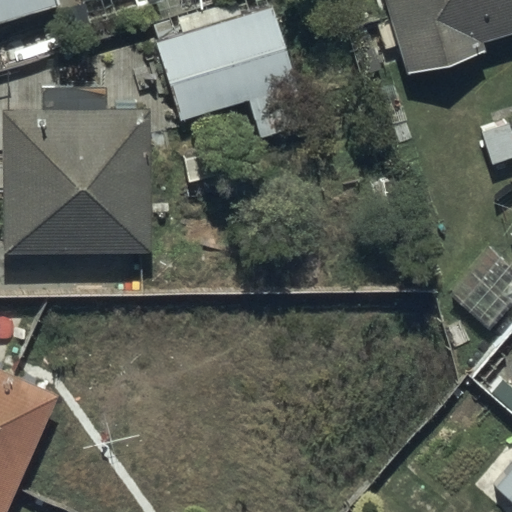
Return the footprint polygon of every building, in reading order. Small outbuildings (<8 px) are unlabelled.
[(511,0),(386,0),(404,58),(479,36),(476,28),(511,17),(511,0)] [(275,8),(158,42),(180,116),(296,83),(275,8)] [(144,94),(0,94),(0,235),(145,235),(144,94)] [(511,288),(511,260),(488,241),(446,291),(483,323),(511,288)] [(63,391),(0,364),(0,511),(10,511),(20,489),(63,391)] [(511,453),(492,477),(511,494),(511,453)]
